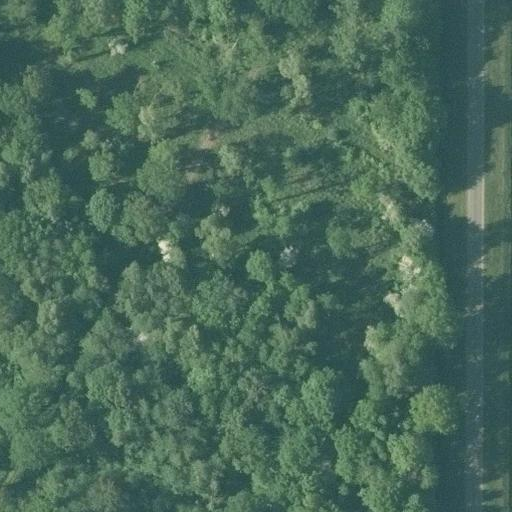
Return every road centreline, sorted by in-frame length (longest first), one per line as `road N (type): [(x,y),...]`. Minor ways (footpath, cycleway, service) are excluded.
road 1 (track): [(0,487),(293,0)]
road 2 (unclassified): [(474,511),(476,0)]
